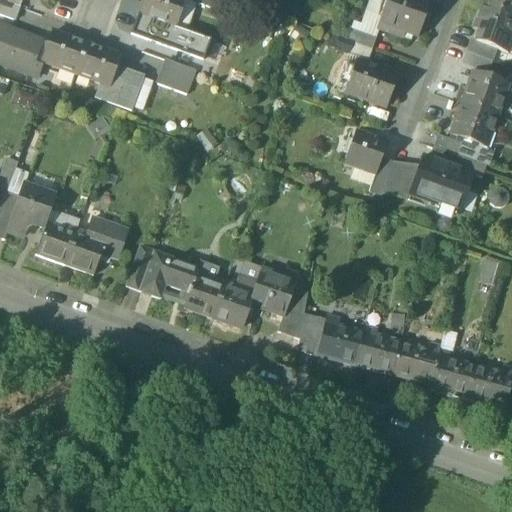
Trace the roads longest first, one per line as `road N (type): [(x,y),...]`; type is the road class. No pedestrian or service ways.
road 1 (residential): [(511,475),(0,290)]
road 2 (residential): [(456,0),(406,135)]
